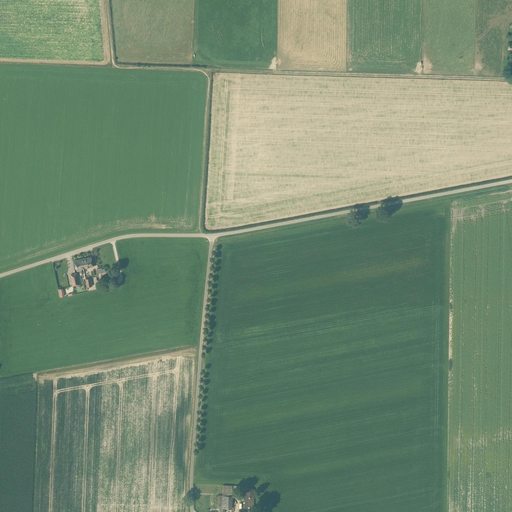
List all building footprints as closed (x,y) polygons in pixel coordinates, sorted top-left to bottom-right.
[(91,257),(82,258),(84,268),(93,266),(91,257)] [(84,268),(82,258),(75,260),(77,269),(84,268)] [(70,274),(73,286),(80,285),(77,273),(70,274)] [(232,485),(222,485),(222,495),(218,495),(217,508),(219,508),(219,511),(223,511),(223,508),(232,508),(233,496),(232,496),(232,492),(238,492),(239,485),(232,485)] [(244,511),(253,511),(255,489),(245,489),(244,511)]
